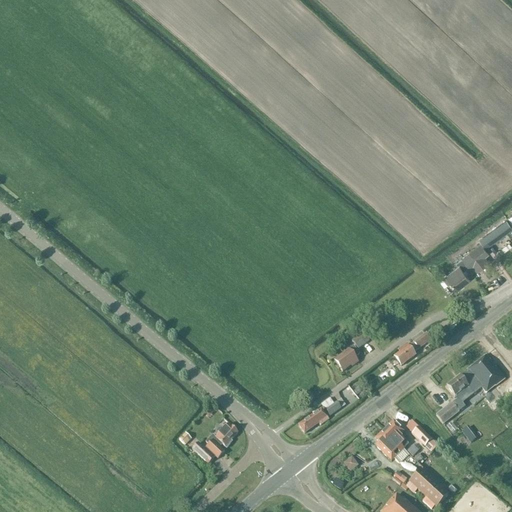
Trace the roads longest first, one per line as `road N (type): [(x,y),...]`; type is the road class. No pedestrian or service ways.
road 1 (tertiary): [(248,421),(0,209)]
road 2 (secondary): [(296,465),(511,301)]
road 3 (residential): [(270,436),(431,318)]
